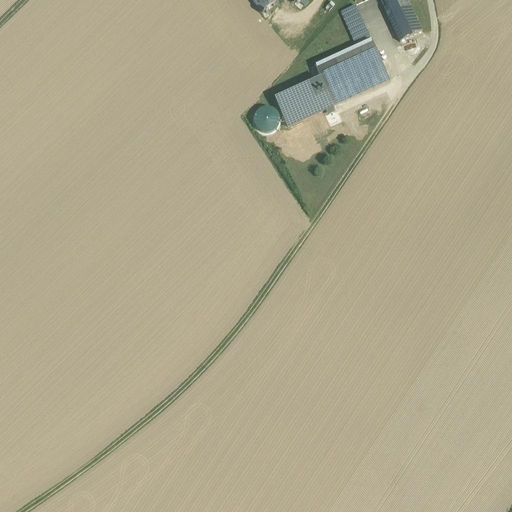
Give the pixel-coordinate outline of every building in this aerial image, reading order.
[(276,2),(274,0),(251,0),(261,13),(276,2)] [(402,0),(383,0),(387,9),(384,10),(384,11),(407,1),(407,0),(403,2),(402,0)] [(407,1),(384,11),(399,43),(422,33),(407,1)] [(369,40),(355,7),(341,13),(356,47),(369,40)] [(371,42),(334,59),(344,82),(352,98),(389,82),(371,42)] [(334,59),(315,68),(320,80),(325,90),(344,82),(334,59)] [(320,80),(276,100),(288,127),(333,107),(325,90),(320,80)] [(344,82),(325,90),(333,107),(352,98),(344,82)]
